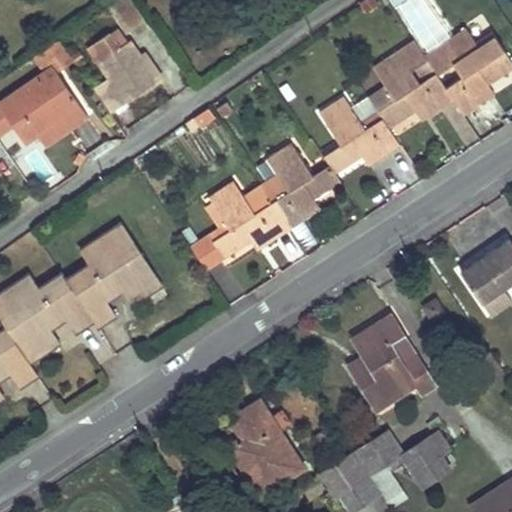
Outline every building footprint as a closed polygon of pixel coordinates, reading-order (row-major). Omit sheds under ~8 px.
[(147,21),(131,0),(124,0),(111,10),(128,34),(147,21)] [(474,36),(491,27),(483,13),(467,22),(474,36)] [(466,29),(424,55),(437,75),(454,64),(462,77),(446,88),(453,100),(463,114),(487,99),(481,89),(489,84),(511,69),(511,61),(492,33),(477,44),(466,29)] [(120,48),(110,33),(89,48),(109,76),(94,87),(111,113),(157,82),(140,56),(130,41),(120,48)] [(64,67),(75,59),(61,38),(41,52),(50,65),(58,59),(64,67)] [(424,55),(414,40),(373,67),(385,85),(368,96),(377,111),(382,118),(389,128),(416,111),(425,105),(431,115),(453,100),(446,88),(437,75),(424,55)] [(147,51),(140,56),(157,82),(164,77),(147,51)] [(65,83),(55,68),(0,105),(0,136),(16,126),(27,141),(37,134),(81,105),(71,92),(66,95),(60,86),(65,83)] [(65,83),(60,86),(66,95),(71,92),(65,83)] [(489,84),(481,89),(487,99),(495,93),(489,84)] [(389,128),(382,118),(366,129),(361,122),(345,97),(320,113),(342,145),(325,156),(330,164),(336,174),(363,156),(372,150),(377,159),(400,144),(389,128)] [(228,102),(218,108),(223,115),(232,108),(228,102)] [(81,105),(37,134),(46,147),(70,131),(68,127),(88,115),(81,105)] [(425,105),(416,111),(422,120),(431,115),(425,105)] [(208,107),(194,118),(201,125),(213,117),(208,107)] [(366,129),(382,118),(377,111),(361,122),(366,129)] [(289,191),(272,202),(289,228),(313,212),(307,203),(314,198),(341,181),(336,174),(330,164),(314,175),(293,143),(268,160),(284,184),(289,191)] [(372,150),(363,156),(369,164),(377,159),(372,150)] [(235,182),(210,199),(214,205),(231,230),(213,242),(224,258),(251,241),(261,234),(267,243),(289,228),(272,202),(256,213),(246,198),(235,182)] [(284,184),(266,195),(272,202),(289,191),(284,184)] [(266,195),(261,188),(246,198),(256,213),(272,202),(266,195)] [(314,198),(307,203),(313,212),(321,207),(314,198)] [(214,205),(207,209),(220,228),(209,236),(213,242),(231,230),(214,205)] [(158,278),(122,225),(82,251),(91,265),(68,281),(93,321),(97,326),(114,315),(100,291),(106,287),(104,284),(115,277),(129,297),(158,278)] [(261,234),(251,241),(257,250),(267,243),(261,234)] [(281,271),(305,254),(290,234),(266,251),(281,271)] [(511,240),(510,237),(485,254),(487,258),(481,262),(479,258),(461,270),(483,302),(505,288),(511,282),(511,240)] [(485,254),(479,258),(481,262),(487,258),(485,254)] [(30,276),(0,295),(0,317),(6,327),(25,356),(54,338),(45,324),(57,316),(55,313),(61,310),(76,332),(93,321),(68,281),(63,274),(39,289),(30,276)] [(189,274),(179,279),(190,299),(200,293),(189,274)] [(158,278),(129,297),(134,304),(163,286),(158,278)] [(511,301),(511,299),(505,288),(483,302),(491,315),(511,301)] [(378,322),(353,337),(363,354),(368,362),(353,372),(376,407),(414,384),(420,393),(436,384),(418,356),(406,364),(392,342),(404,335),(392,317),(380,324),(378,322)] [(0,367),(6,365),(20,386),(38,375),(30,364),(25,356),(6,327),(0,331),(0,367)] [(404,335),(392,342),(406,364),(418,356),(404,335)] [(54,338),(25,356),(30,364),(59,345),(54,338)] [(363,354),(348,363),(353,372),(368,362),(363,354)] [(261,400),(245,409),(257,429),(245,435),(230,444),(261,492),(304,467),(261,400)] [(245,409),(234,416),(245,435),(257,429),(245,409)] [(389,429),(352,452),(380,494),(397,483),(385,465),(402,453),(404,452),(389,429)] [(438,431),(429,437),(441,454),(448,449),(438,431)] [(441,454),(429,437),(404,452),(402,453),(422,486),(450,469),(441,454)] [(352,452),(319,473),(335,496),(340,492),(352,511),(380,494),(352,452)] [(511,511),(511,474),(486,491),(489,497),(472,508),(474,511),(511,511)] [(397,483),(380,494),(384,501),(401,491),(397,483)] [(469,502),(472,508),(489,497),(486,491),(469,502)] [(191,511),(179,493),(161,503),(166,511),(191,511)]
